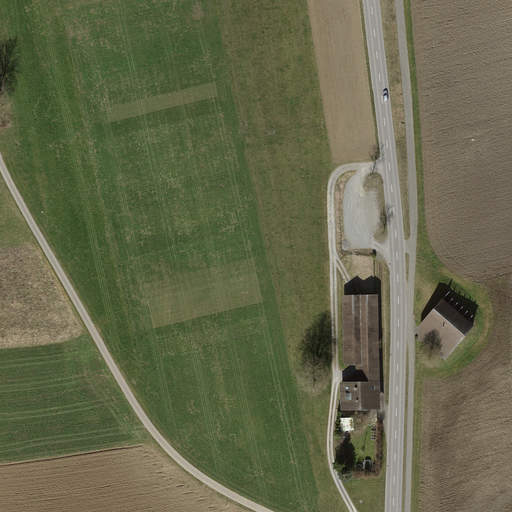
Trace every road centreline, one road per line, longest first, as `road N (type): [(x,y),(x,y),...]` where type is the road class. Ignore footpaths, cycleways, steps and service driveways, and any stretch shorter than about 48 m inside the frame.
road 1 (tertiary): [(371,0),(396,247),(393,511)]
road 2 (track): [(0,159),(149,426),(190,468),(266,511)]
road 3 (track): [(353,511),(330,443),(331,190),(346,167),(373,164)]
